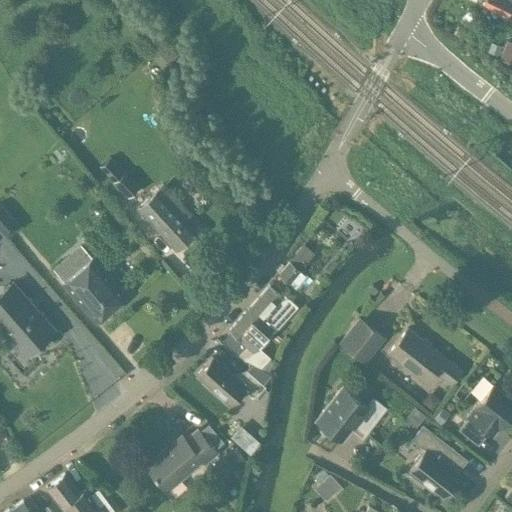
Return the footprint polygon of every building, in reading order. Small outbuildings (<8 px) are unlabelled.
[(511,7),(511,0),(484,0),(482,6),(507,18),(511,7)] [(125,171),(113,182),(128,198),(139,187),(125,171)] [(137,206),(176,248),(195,231),(185,220),(191,214),(163,183),(137,206)] [(0,229),(4,233),(18,221),(0,200),(0,229)] [(304,243),(278,273),(289,282),(315,253),(304,243)] [(63,281),(96,320),(125,296),(91,256),(63,281)] [(13,282),(0,292),(0,333),(23,360),(56,331),(13,282)] [(374,295),(378,290),(372,285),(368,290),(374,295)] [(270,357),(258,346),(273,329),(275,331),(297,306),(297,305),(281,292),(279,295),(269,286),(231,328),(242,338),(240,341),(245,346),(238,354),(244,359),(260,367),(270,357)] [(364,363),(385,336),(359,316),(338,342),(364,363)] [(461,370),(408,328),(388,353),(426,382),(434,372),(450,384),(461,370)] [(232,375),(212,357),(197,375),(231,404),(246,387),(256,395),(264,387),(246,369),(238,380),(232,375)] [(469,416),(459,429),(478,443),(490,427),(495,431),(511,409),(511,398),(492,383),(467,415),(469,416)] [(321,423),(320,430),(330,438),(337,435),(341,439),(354,423),(366,432),(385,407),(373,397),(366,405),(342,386),(316,419),(321,423)] [(230,436),(248,452),(257,441),(240,425),(230,436)] [(409,477),(422,487),(425,483),(443,497),(453,484),(449,481),(467,459),(423,425),(412,438),(424,448),(407,470),(412,473),(409,477)] [(204,466),(218,454),(197,429),(182,442),(179,438),(147,466),(168,490),(200,462),(204,466)] [(65,474),(47,488),(62,509),(64,511),(114,511),(98,490),(90,497),(85,491),(80,495),(65,474)] [(31,511),(23,500),(9,510),(9,509),(4,511),(31,511)] [(42,508),(44,511),(61,511),(53,500),(42,508)]
